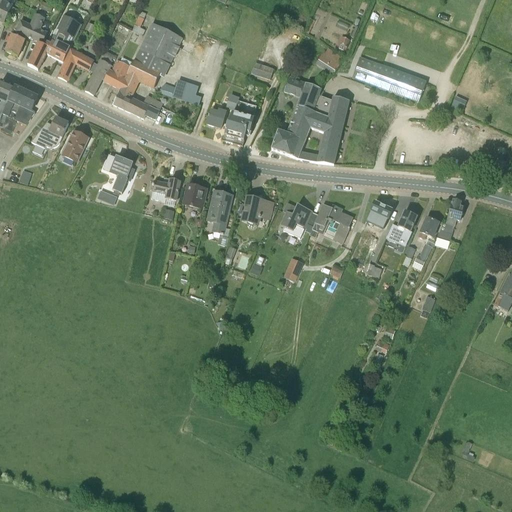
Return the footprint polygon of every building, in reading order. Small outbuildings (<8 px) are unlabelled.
[(0,0),(0,21),(4,24),(13,7),(0,0)] [(53,8),(42,3),(40,9),(51,14),(53,8)] [(142,38),(145,32),(141,29),(143,24),(144,21),(146,15),(141,12),(132,33),(142,38)] [(39,43),(43,34),(44,32),(41,31),(46,20),(35,15),(30,26),(32,27),(26,37),(39,43)] [(372,17),(370,25),(378,28),(380,20),(372,17)] [(63,64),(70,51),(69,51),(81,26),(66,18),(49,50),(46,56),(63,64)] [(15,32),(6,53),(18,58),(26,37),(32,27),(30,26),(21,22),(16,33),(15,32)] [(152,25),(131,69),(126,78),(137,83),(154,91),(160,78),(164,80),(183,40),(152,25)] [(375,44),(382,45),(383,38),(376,36),(375,44)] [(337,49),(345,53),(350,42),(341,38),(337,49)] [(39,44),(28,66),(38,72),(46,56),(49,50),(39,44)] [(318,67),(336,76),(345,57),(327,49),(318,67)] [(71,52),(58,78),(67,83),(67,82),(69,78),(76,65),(90,72),(94,63),(71,52)] [(103,58),(101,62),(100,61),(98,65),(94,74),(85,93),(94,97),(101,81),(104,82),(109,73),(111,73),(112,72),(110,71),(112,67),(110,67),(112,63),(112,62),(114,57),(105,52),(102,58),(103,58)] [(427,82),(360,58),(353,78),(419,103),(427,82)] [(109,73),(104,82),(120,91),(126,78),(131,69),(117,62),(112,72),(111,73),(109,73)] [(98,65),(94,63),(90,72),(94,74),(98,65)] [(270,81),(274,70),(256,65),(251,75),(270,81)] [(120,91),(113,106),(137,117),(138,118),(143,107),(129,100),(137,83),(126,78),(120,91)] [(295,98),(301,83),(289,78),(284,94),(295,98)] [(0,121),(16,88),(15,88),(1,82),(0,85),(0,121)] [(162,95),(201,105),(203,99),(198,97),(200,88),(179,83),(178,87),(165,84),(162,95)] [(279,133),(271,151),(288,157),(299,128),(306,111),(313,113),(318,101),(321,94),(322,91),(306,85),(301,100),(286,136),(279,133)] [(16,88),(0,121),(0,126),(12,133),(17,122),(27,126),(35,114),(32,112),(38,98),(17,89),(17,88),(16,88)] [(230,96),(226,108),(234,110),(238,103),(240,99),(230,96)] [(146,116),(156,121),(164,105),(147,97),(143,107),(138,118),(144,121),(146,116)] [(315,114),(310,127),(322,131),(316,164),(328,167),(341,104),(326,101),(325,104),(318,101),(313,113),(315,114)] [(257,108),(238,103),(234,110),(228,122),(224,137),(223,137),(221,142),(243,148),(247,134),(250,134),(257,108)] [(299,128),(288,157),(298,161),(310,127),(315,114),(313,113),(306,111),(299,128)] [(210,113),(207,126),(215,128),(221,129),(220,130),(221,130),(225,115),(218,113),(217,115),(210,113)] [(60,144),(69,125),(56,119),(53,127),(47,124),(31,143),(45,150),(46,147),(48,148),(52,149),(55,148),(57,147),(58,146),(60,144)] [(88,140),(76,134),(74,133),(62,156),(76,163),(88,140)] [(130,183),(134,172),(130,170),(132,165),(117,159),(116,161),(109,158),(106,167),(114,170),(112,175),(119,178),(113,191),(122,195),(127,182),(130,183)] [(165,203),(165,201),(175,203),(181,184),(170,181),(164,179),(163,185),(154,182),(151,192),(153,193),(151,200),(165,203)] [(206,191),(188,186),(184,204),(202,209),(206,191)] [(114,206),(117,199),(101,192),(98,200),(114,206)] [(229,196),(214,193),(206,222),(214,224),(212,233),(222,236),(230,206),(226,205),(229,196)] [(273,205),(247,199),(241,222),(256,226),(258,222),(261,219),(268,221),(273,205)] [(437,239),(450,243),(456,222),(460,223),(464,209),(460,208),(461,204),(453,202),(447,225),(443,224),(437,239)] [(367,237),(377,242),(384,228),(385,228),(392,211),(375,204),(367,221),(372,223),(372,224),(374,225),(371,230),(370,230),(367,237)] [(287,216),(281,228),(285,229),(283,233),(300,240),(303,233),(304,232),(312,213),(297,206),(296,209),(287,205),(283,214),(287,216)] [(318,215),(312,231),(318,234),(321,227),(324,228),(329,219),(334,221),(336,222),(341,224),(333,241),(342,246),(350,230),(348,229),(352,219),(341,214),(343,211),(333,206),(331,210),(323,206),(318,215)] [(162,219),(172,221),(174,213),(164,210),(162,219)] [(312,213),(304,232),(310,235),(312,231),(318,215),(312,213)] [(392,226),(386,240),(391,243),(397,245),(401,238),(408,241),(412,234),(410,233),(417,219),(405,213),(398,228),(392,226)] [(439,224),(427,219),(418,238),(424,241),(426,237),(432,240),(439,224)] [(423,266),(431,249),(426,246),(420,258),(417,257),(415,262),(423,266)] [(410,260),(414,251),(409,248),(405,258),(410,260)] [(283,278),(289,281),(298,263),(291,260),(283,278)] [(303,265),(298,263),(289,281),(295,283),(303,265)] [(375,267),(370,265),(366,275),(379,279),(382,270),(374,268),(375,267)] [(263,269),(254,266),(251,274),(259,278),(263,269)] [(334,267),(331,274),(342,279),(345,271),(334,267)] [(511,270),(494,306),(508,313),(511,304),(511,270)] [(429,314),(430,314),(435,301),(426,298),(421,311),(422,311),(420,317),(427,320),(429,314)] [(439,305),(445,308),(448,301),(443,298),(439,305)] [(400,321),(403,314),(396,311),(393,318),(400,321)] [(384,338),(392,341),(395,333),(387,331),(384,338)] [(385,355),(389,346),(378,341),(375,350),(385,355)] [(468,455),(472,445),(467,443),(467,444),(466,444),(462,453),(463,454),(462,458),(467,460),(473,462),(475,458),(468,455)]
